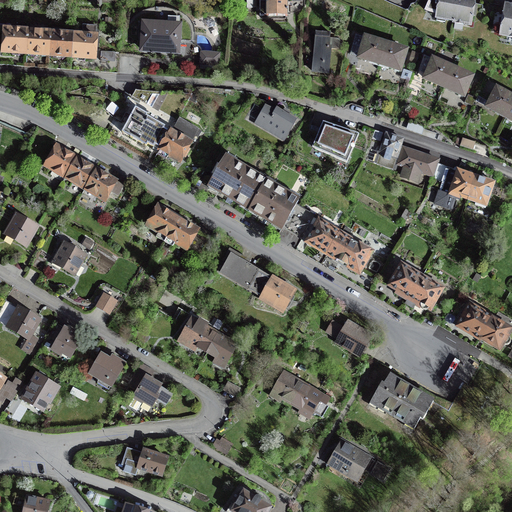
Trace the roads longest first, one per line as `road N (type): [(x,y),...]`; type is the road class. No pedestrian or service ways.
road 1 (residential): [(0,68),(225,82),(378,123),(511,173)]
road 2 (residential): [(0,102),(58,126),(394,325),(441,367)]
road 3 (residential): [(0,272),(200,390),(212,405),(201,424),(28,450)]
road 4 (residential): [(28,450),(180,511)]
